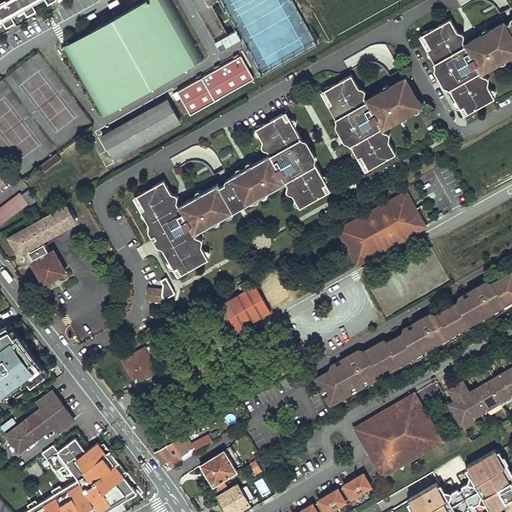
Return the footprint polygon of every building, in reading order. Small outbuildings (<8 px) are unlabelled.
[(7,0),(0,4),(0,20),(6,18),(10,26),(19,21),(15,13),(26,6),(31,14),(40,9),(36,1),(37,0),(50,0),(52,3),(56,0),(7,0)] [(100,115),(202,57),(169,0),(145,0),(61,48),(100,115)] [(202,0),(207,8),(203,11),(197,14),(217,49),(218,48),(220,52),(244,38),(264,74),(316,45),(290,0),(202,0)] [(511,21),(506,24),(504,22),(468,42),(467,46),(466,46),(450,18),(437,26),(439,28),(424,32),(426,37),(431,47),(427,49),(461,107),(464,106),(469,113),(482,106),(480,104),(496,100),(480,71),(481,70),(484,71),(511,55),(511,21)] [(253,81),(240,57),(176,92),(190,116),(253,81)] [(413,91),(406,78),(370,98),(370,101),(367,102),(352,74),(339,81),(340,83),(326,88),(327,94),(332,103),(329,105),(345,133),(359,158),(362,156),(368,166),(372,170),(383,158),(385,160),(397,153),(382,126),(383,124),(386,126),(420,106),(423,103),(412,92),(413,91)] [(167,100),(104,136),(117,158),(179,122),(167,100)] [(327,183),(290,118),(287,120),(283,112),(269,121),(270,123),(256,126),(257,130),(271,155),(270,157),(268,156),(231,177),(232,179),(220,186),(218,184),(182,204),(182,206),(180,208),(164,180),(151,187),(152,188),(138,193),(138,198),(144,208),(141,209),(161,244),(175,269),(179,267),(182,274),(196,267),(195,265),(209,261),(208,257),(194,232),(195,230),(199,232),(241,208),(283,184),(283,180),(286,181),(300,206),(302,208),(313,198),(314,200),(328,192),(324,185),(327,183)] [(60,160),(56,154),(39,166),(44,173),(60,160)] [(91,155),(39,184),(47,198),(99,169),(91,155)] [(0,189),(12,180),(4,170),(0,172),(0,189)] [(37,203),(29,191),(24,195),(22,193),(0,210),(0,222),(3,226),(28,207),(30,208),(37,203)] [(417,209),(408,192),(404,194),(414,212),(417,209)] [(414,212),(404,194),(369,213),(371,217),(343,233),(357,258),(375,245),(379,251),(410,234),(402,221),(414,212)] [(65,205),(7,237),(20,254),(32,247),(39,259),(34,262),(47,284),(68,272),(55,250),(48,254),(41,242),(75,222),(65,205)] [(422,227),(414,212),(402,221),(410,234),(422,227)] [(371,217),(369,213),(341,229),(343,233),(371,217)] [(375,245),(357,258),(359,262),(379,251),(375,245)] [(329,369),(315,377),(321,389),(325,386),(327,390),(323,392),(330,404),(352,391),(350,387),(354,384),(356,389),(363,385),(361,380),(365,378),(368,382),(385,373),(382,368),(386,366),(389,370),(401,364),(403,364),(409,360),(407,354),(412,352),(415,357),(416,359),(423,354),(421,350),(425,348),(428,352),(436,347),(434,343),(439,340),(442,344),(457,335),(455,331),(460,328),(462,331),(471,326),(470,323),(474,320),(477,324),(511,304),(511,269),(492,281),(486,280),(474,287),(475,290),(462,298),(436,313),(421,321),(419,318),(403,327),(402,332),(386,340),(385,339),(383,339),(363,349),(358,348),(346,355),(348,358),(329,369)] [(176,292),(167,276),(161,279),(164,283),(163,289),(160,288),(159,295),(162,300),(176,292)] [(160,288),(149,285),(147,296),(162,300),(159,295),(160,288)] [(256,286),(216,307),(231,335),(271,314),(256,286)] [(475,290),(474,287),(462,293),(462,298),(475,290)] [(421,321),(436,313),(431,312),(419,318),(421,321)] [(15,335),(19,332),(14,322),(8,326),(15,335)] [(0,395),(24,377),(31,387),(50,373),(32,349),(27,353),(24,348),(29,345),(19,332),(15,335),(8,326),(0,330),(0,395)] [(32,349),(29,345),(24,348),(27,353),(32,349)] [(144,351),(124,362),(135,382),(138,380),(140,383),(160,372),(149,352),(146,354),(144,351)] [(407,354),(409,360),(415,357),(412,352),(407,354)] [(348,358),(346,355),(330,364),(329,369),(348,358)] [(507,370),(504,372),(506,374),(503,376),(511,391),(511,362),(508,355),(501,359),(507,370)] [(499,375),(495,377),(489,366),(482,370),(490,383),(501,402),(511,395),(511,391),(503,376),(500,377),(499,375)] [(490,383),(482,370),(475,374),(482,385),(479,387),(480,389),(477,390),(488,409),(501,402),(490,383)] [(464,380),(457,384),(476,416),(488,409),(477,390),(475,392),(473,390),(470,391),(464,380)] [(476,416),(457,384),(450,388),(456,399),(454,401),(455,403),(452,405),(463,424),(476,416)] [(61,404),(62,398),(56,389),(40,400),(45,406),(9,433),(21,450),(57,424),(62,430),(77,419),(71,410),(64,409),(61,404)] [(367,421),(359,425),(373,449),(370,451),(384,475),(402,465),(401,463),(433,445),(433,446),(444,440),(439,432),(437,432),(419,401),(420,400),(416,393),(406,399),(407,400),(368,422),(367,421)] [(511,395),(501,402),(503,406),(511,400),(511,395)] [(71,410),(62,398),(61,404),(64,409),(71,410)] [(463,424),(465,428),(478,420),(476,416),(463,424)] [(356,427),(370,451),(373,449),(359,425),(356,427)] [(192,442),(196,449),(212,439),(209,432),(192,442)] [(186,434),(180,437),(188,450),(180,455),(182,458),(195,449),(186,434)] [(180,437),(155,451),(163,461),(167,458),(172,465),(182,458),(180,455),(188,450),(180,437)] [(54,445),(44,452),(56,469),(66,462),(77,476),(74,478),(76,481),(64,489),(62,486),(53,491),(55,495),(44,502),(42,498),(38,501),(32,505),(34,508),(28,511),(26,511),(25,509),(20,511),(96,511),(103,511),(106,510),(104,507),(111,503),(112,507),(136,492),(136,491),(124,475),(121,478),(112,467),(116,464),(106,452),(103,455),(97,447),(100,444),(99,442),(86,452),(76,438),(58,451),(54,445)] [(100,444),(97,447),(103,455),(106,452),(100,444)] [(463,511),(464,510),(470,507),(469,504),(474,501),(476,504),(481,501),(488,503),(493,511),(506,504),(511,511),(511,469),(500,448),(467,466),(473,475),(471,481),(465,485),(466,488),(461,490),(460,488),(453,492),(446,490),(441,481),(409,499),(416,511),(463,511)] [(226,449),(202,463),(215,486),(239,472),(226,449)] [(116,464),(112,467),(121,478),(124,475),(116,464)] [(326,511),(373,485),(365,472),(345,484),(346,485),(340,488),(339,487),(319,499),(320,500),(315,503),(314,502),(296,511),(326,511)] [(62,486),(64,489),(76,481),(74,478),(62,486)] [(241,490),(248,486),(244,480),(237,484),(241,490)] [(51,488),(53,491),(62,486),(59,482),(51,488)] [(237,484),(219,496),(229,511),(234,511),(249,503),(248,501),(255,496),(248,486),(241,490),(237,484)] [(42,498),(44,502),(55,495),(53,491),(42,498)] [(27,503),(29,506),(32,505),(38,501),(35,497),(27,503)]
